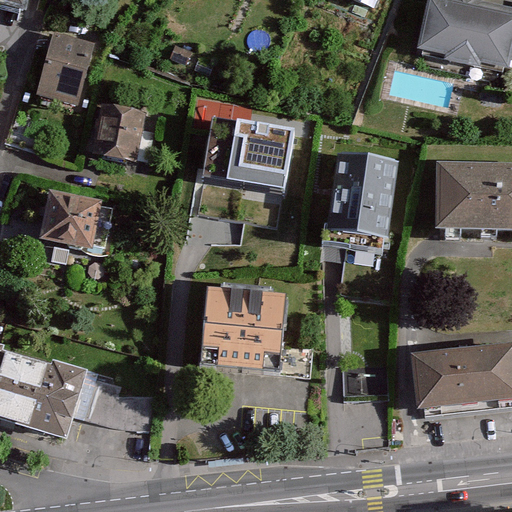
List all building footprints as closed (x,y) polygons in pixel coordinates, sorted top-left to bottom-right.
[(30,0),(0,0),(0,10),(26,17),(30,0)] [(380,0),(343,0),(375,13),(380,0)] [(511,63),(511,17),(429,0),(417,53),(446,60),(445,64),(481,72),(482,67),(510,73),(511,63)] [(55,36),(36,98),(78,110),(98,48),(55,36)] [(178,41),(172,55),(188,63),(194,50),(178,41)] [(105,109),(95,159),(135,166),(145,116),(105,109)] [(295,141),(238,131),(228,193),(285,202),(295,141)] [(399,170),(338,162),(328,242),(389,250),(399,170)] [(511,172),(436,172),(436,239),(511,238),(511,172)] [(104,197),(53,190),(46,243),(115,253),(121,213),(102,210),(104,197)] [(264,364),(280,365),(285,302),(274,301),(274,292),(226,288),(225,297),(208,296),(203,360),(219,361),(218,376),(263,380),(264,364)] [(5,351),(0,349),(0,428),(67,447),(88,376),(53,366),(52,370),(4,356),(5,351)] [(511,351),(412,362),(418,420),(511,410),(511,351)] [(346,371),(348,401),(391,398),(389,368),(346,371)]
